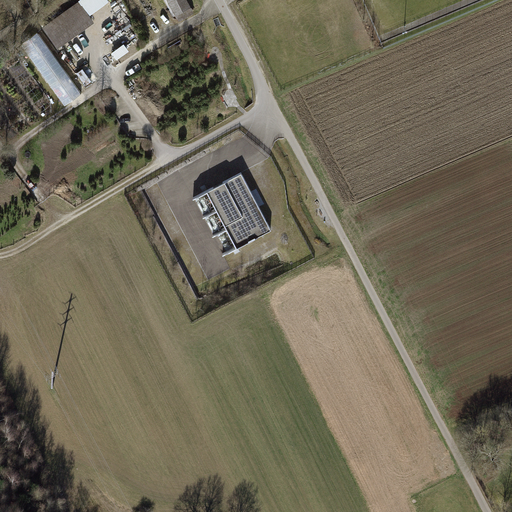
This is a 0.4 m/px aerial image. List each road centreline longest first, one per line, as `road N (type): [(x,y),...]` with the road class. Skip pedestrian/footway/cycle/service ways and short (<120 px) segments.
road 1 (track): [(485,511),(219,0)]
road 2 (track): [(0,255),(272,101),(254,142),(171,187),(214,269)]
